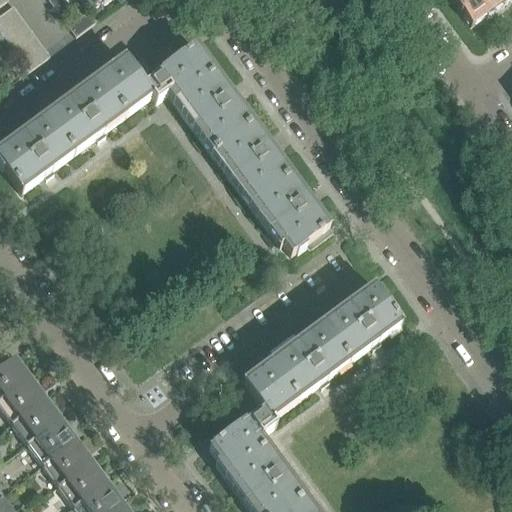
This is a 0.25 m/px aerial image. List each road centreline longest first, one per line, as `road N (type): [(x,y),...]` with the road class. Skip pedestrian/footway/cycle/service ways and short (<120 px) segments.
road 1 (residential): [(511,395),(219,0)]
road 2 (residential): [(185,511),(0,264)]
